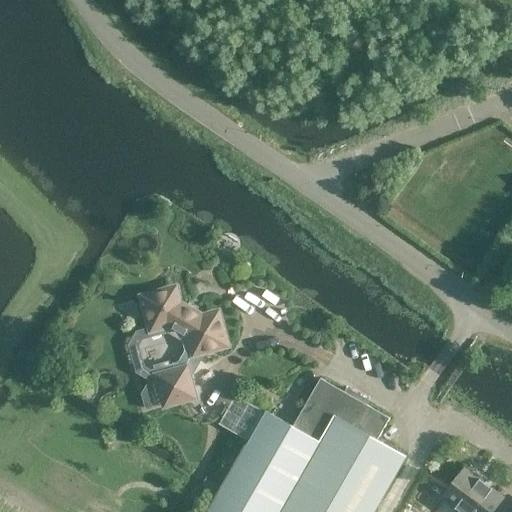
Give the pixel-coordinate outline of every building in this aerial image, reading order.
[(175,289),(144,298),(152,329),(167,325),(169,332),(183,340),(191,338),(194,352),(184,370),(158,377),(166,404),(193,396),(187,377),(191,376),(203,355),(202,351),(226,345),(217,314),(202,318),(179,304),(175,289)] [(271,401),(299,416),(314,388),(286,373),(271,401)] [(265,411),(207,511),(374,511),(406,456),(377,440),(390,418),(366,405),(369,401),(347,388),(345,392),(320,378),(314,388),(299,416),(293,426),(265,411)] [(241,426),(238,431),(248,437),(262,409),(243,399),(232,421),(241,426)] [(493,511),(504,498),(501,496),(464,468),(441,499),(457,511),(493,511)]
